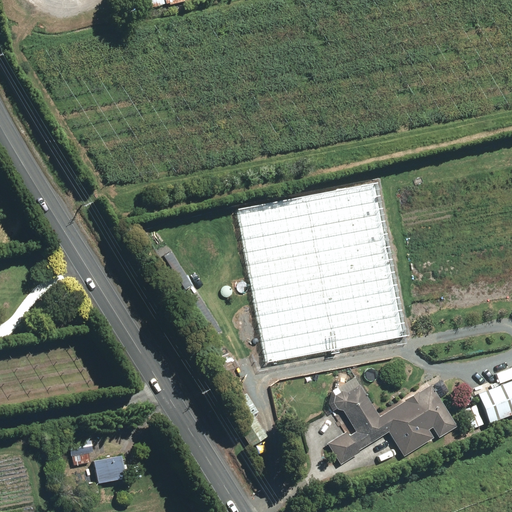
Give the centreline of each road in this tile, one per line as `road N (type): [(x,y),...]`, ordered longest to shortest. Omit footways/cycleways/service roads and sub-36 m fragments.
road 1 (tertiary): [(231,511),(0,142)]
road 2 (unknown): [(0,426),(156,395)]
